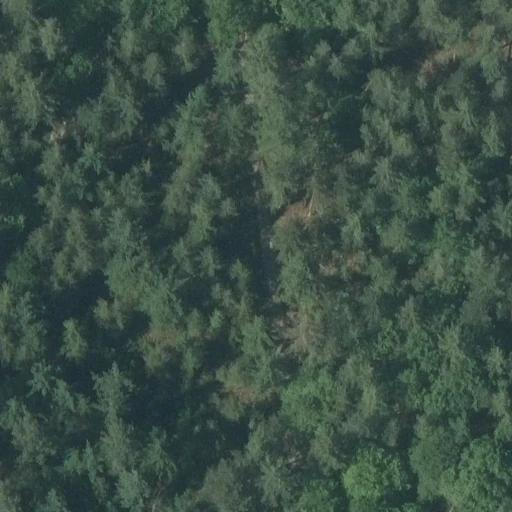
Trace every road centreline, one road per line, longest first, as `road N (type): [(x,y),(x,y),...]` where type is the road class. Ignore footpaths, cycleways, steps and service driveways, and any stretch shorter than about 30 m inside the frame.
road 1 (track): [(295,511),(224,0)]
road 2 (track): [(0,241),(87,0)]
